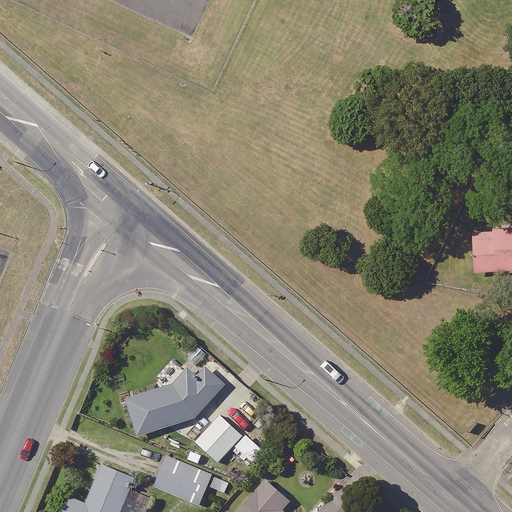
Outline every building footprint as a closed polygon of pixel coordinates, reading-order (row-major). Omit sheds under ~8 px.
[(511,227),(479,229),(481,276),(511,274),(511,227)] [(176,386),(130,401),(141,438),(199,420),(229,386),(209,369),(202,378),(191,369),(176,386)] [(223,416),(198,443),(221,463),(246,436),(223,416)] [(270,456),(249,437),(239,448),(260,468),(270,456)] [(216,476),(170,457),(157,489),(202,507),(216,476)] [(125,511),(139,479),(105,465),(89,503),(74,496),(67,511),(125,511)] [(286,511),(295,503),(269,480),(240,511),(286,511)]
